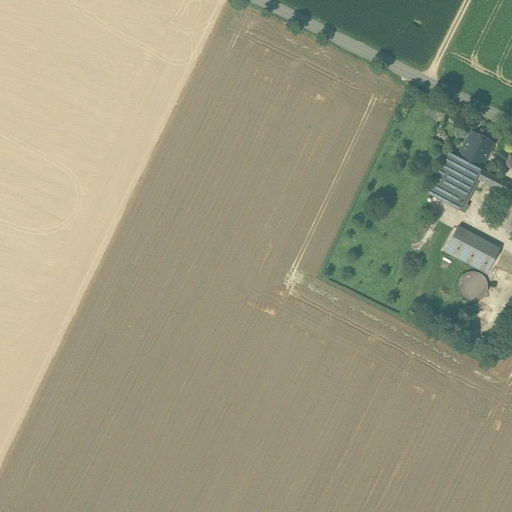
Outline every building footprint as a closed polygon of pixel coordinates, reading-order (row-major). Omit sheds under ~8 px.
[(471,130),(457,157),(480,169),(481,169),(494,143),(471,130)] [(511,151),(507,149),(500,162),(511,169),(511,167),(511,151)] [(448,152),(427,193),(459,210),(464,213),(468,205),(463,203),(474,182),(480,169),(457,157),(448,152)] [(511,185),(481,169),(480,169),(474,182),(476,183),(478,179),(511,196),(511,185)] [(499,249),(457,227),(444,251),(486,273),(499,249)]
